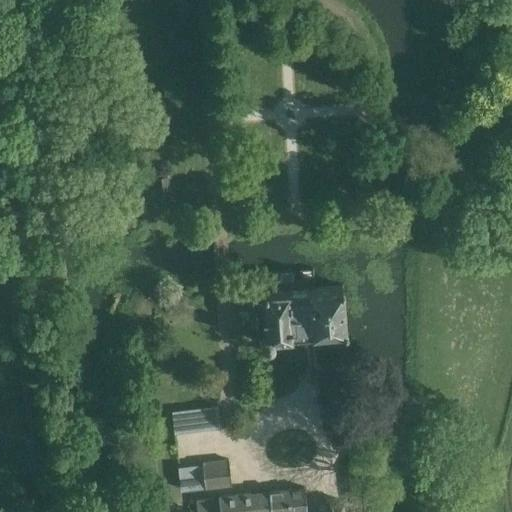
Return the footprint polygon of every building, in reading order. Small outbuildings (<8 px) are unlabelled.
[(353,48),(340,49),(341,64),(354,63),(353,48)] [(168,177),(154,178),(156,193),(169,192),(168,177)] [(260,336),(260,338),(260,340),(260,342),(262,343),(264,345),(265,345),(267,345),(271,345),(273,343),(274,341),(274,338),(274,337),(295,335),(311,333),(346,330),(346,325),(343,286),(307,290),(306,289),(292,290),(290,291),(265,293),(268,332),(267,331),(266,331),(265,332),(263,332),(262,333),(260,336)] [(228,458),(201,461),(204,488),(231,485),(228,458)] [(196,511),(302,511),(306,511),(304,487),(218,496),(195,498),(196,511)] [(331,503),(319,504),(320,511),(343,511),(342,501),(331,503)]
